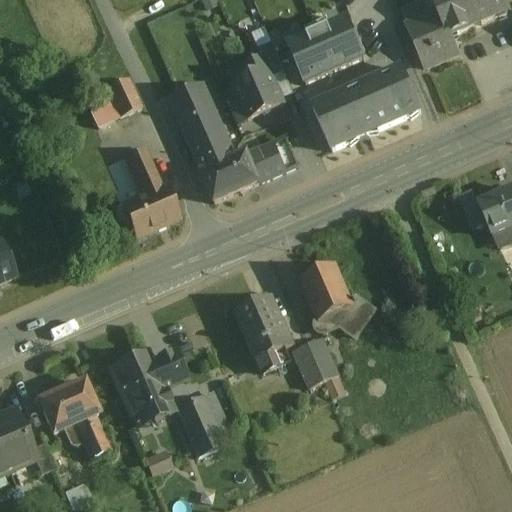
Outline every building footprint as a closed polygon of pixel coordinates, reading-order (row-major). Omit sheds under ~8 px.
[(498,0),(435,0),(428,3),(435,18),(408,29),(426,74),(456,60),(449,43),(506,18),(498,0)] [(347,26),(289,51),(305,89),(364,64),(347,26)] [(264,63),(271,81),(284,75),(271,46),(259,52),(264,63)] [(248,82),(232,89),(248,124),(284,109),(271,81),(264,63),(243,72),(248,82)] [(401,76),(313,115),(331,156),(419,117),(401,76)] [(141,113),(127,84),(105,94),(119,123),(141,113)] [(236,163),(205,90),(170,105),(201,178),(236,163)] [(298,171),(287,145),(260,157),(260,158),(263,165),(252,170),(260,188),(298,171)] [(144,154),(123,163),(141,204),(121,213),(134,243),(178,224),(165,193),(162,195),(144,154)] [(236,163),(201,178),(214,208),(259,188),(246,159),(236,163)] [(511,194),(478,210),(486,229),(491,242),(511,233),(511,194)] [(472,235),(486,229),(478,210),(471,196),(458,202),(472,235)] [(0,293),(17,287),(1,248),(0,248),(0,298),(1,298),(0,294),(0,293)] [(302,287),(319,325),(316,327),(315,329),(315,332),(315,335),(317,338),(320,340),(322,341),(327,340),(340,335),(356,346),(377,316),(357,302),(350,305),(335,272),(302,287)] [(270,303),(235,319),(256,368),(292,352),(270,303)] [(322,346),(308,352),(323,389),(338,383),(322,346)] [(323,389),(308,352),(293,358),(309,395),(323,389)] [(147,359),(131,367),(130,366),(129,367),(130,367),(126,369),(125,368),(124,369),(125,369),(108,376),(129,423),(147,415),(152,427),(173,418),(163,396),(184,387),(171,358),(150,368),(147,359)] [(96,420),(83,388),(38,408),(52,439),(67,432),(70,439),(75,437),(87,464),(107,455),(93,421),(96,420)] [(225,430),(212,400),(202,404),(215,434),(225,430)] [(202,404),(176,415),(197,463),(222,451),(215,434),(202,404)] [(30,455),(13,417),(0,422),(0,459),(8,477),(34,466),(35,465),(30,455)] [(52,476),(41,451),(30,455),(35,465),(34,466),(40,481),(52,476)] [(163,458),(145,466),(152,481),(170,473),(163,458)] [(75,493),(64,499),(70,511),(80,511),(83,511),(75,493)]
